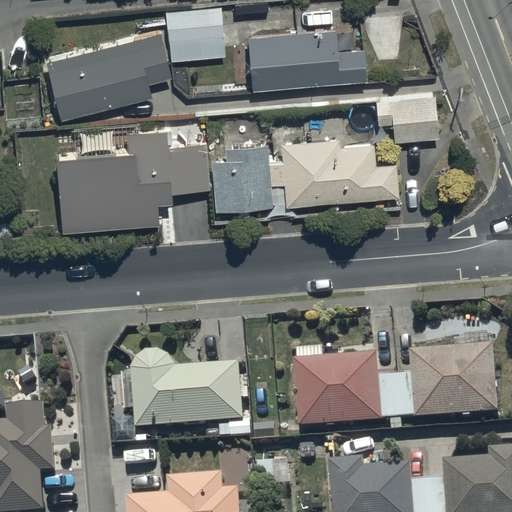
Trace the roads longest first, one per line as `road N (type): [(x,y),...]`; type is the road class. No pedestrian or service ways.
road 1 (residential): [(79,283),(431,254),(511,233)]
road 2 (residential): [(101,511),(79,283)]
